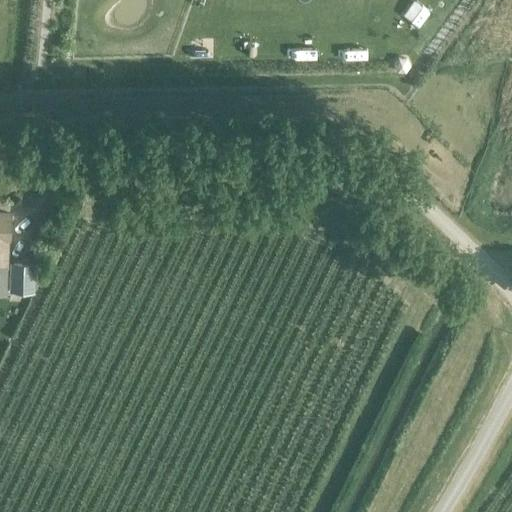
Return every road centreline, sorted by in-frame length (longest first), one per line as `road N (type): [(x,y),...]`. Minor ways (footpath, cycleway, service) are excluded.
road 1 (unclassified): [(511,291),(398,184),(349,158),(268,147),(0,151)]
road 2 (unclassified): [(511,393),(442,511)]
